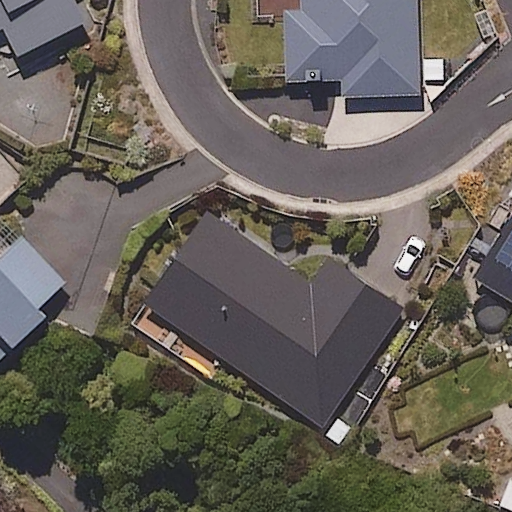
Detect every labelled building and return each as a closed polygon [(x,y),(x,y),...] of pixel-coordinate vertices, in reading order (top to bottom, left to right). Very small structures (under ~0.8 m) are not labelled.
[(0,0),(0,30),(5,28),(20,58),(85,24),(73,0),(0,0)] [(417,0),(304,0),(305,11),(287,12),(288,82),(344,81),(344,100),(419,98),(418,82),(444,82),(444,63),(419,63),(417,0)] [(312,283),(210,215),(147,309),(325,428),(404,310),(328,259),(312,283)] [(511,222),(476,277),(511,301),(511,222)] [(0,364),(73,295),(22,241),(0,261),(0,364)]
